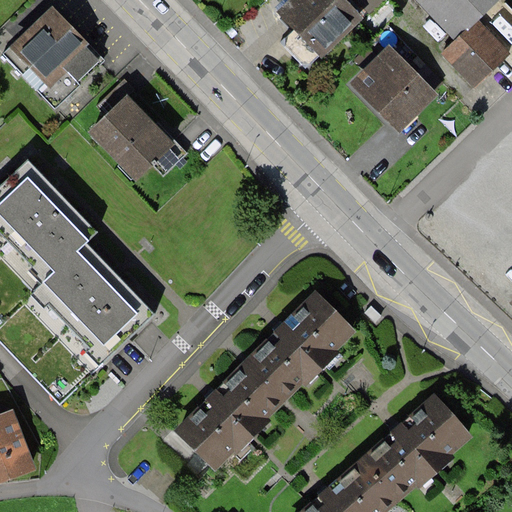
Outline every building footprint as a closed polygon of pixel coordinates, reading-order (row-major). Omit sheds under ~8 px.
[(308,0),(282,26),(315,61),(357,21),(337,0),(308,0)] [(413,0),(450,40),(438,52),(474,91),(509,59),(475,23),(500,0),(413,0)] [(49,8),(8,46),(56,97),(97,59),(49,8)] [(388,54),(353,89),(399,135),(434,100),(388,54)] [(126,103),(92,135),(135,181),(169,149),(126,103)] [(0,196),(0,238),(44,283),(87,243),(92,237),(27,171),(0,196)] [(87,243),(44,283),(29,299),(98,369),(156,312),(87,243)] [(212,474),(350,338),(314,302),(272,343),(213,402),(177,438),(212,474)] [(389,511),(468,444),(436,408),(392,446),(328,502),(316,511),(389,511)] [(12,420),(0,423),(0,482),(30,472),(12,420)]
